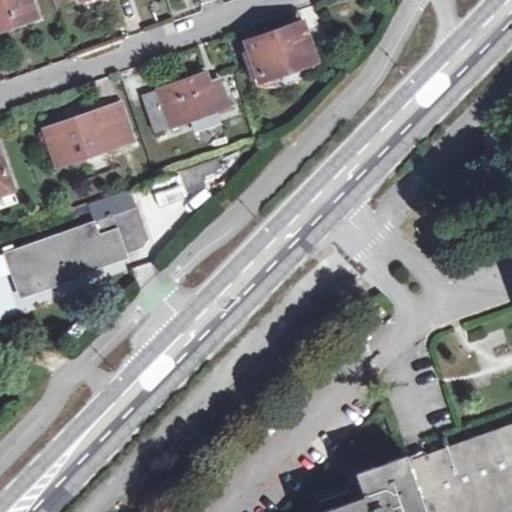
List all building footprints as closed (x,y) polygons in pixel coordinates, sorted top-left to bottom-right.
[(30,0),(0,0),(0,30),(37,18),(30,0)] [(302,24),(250,43),(262,77),(313,60),(302,24)] [(316,66),(313,60),(262,77),(264,85),(316,66)] [(205,75),(144,97),(156,132),(229,107),(220,82),(209,86),(205,75)] [(119,105),(45,129),(59,168),(132,144),(119,105)] [(0,195),(15,191),(3,155),(0,155),(0,195)] [(15,191),(0,195),(0,203),(17,198),(15,191)] [(137,208),(5,256),(9,267),(20,263),(24,274),(34,270),(42,291),(74,279),(73,278),(111,264),(110,261),(128,254),(126,249),(149,240),(137,208)] [(20,263),(9,267),(21,299),(42,291),(34,270),(24,274),(20,263)] [(511,412),(422,445),(425,455),(411,460),(409,455),(357,474),(365,496),(321,511),(490,511),(511,504),(511,412)]
